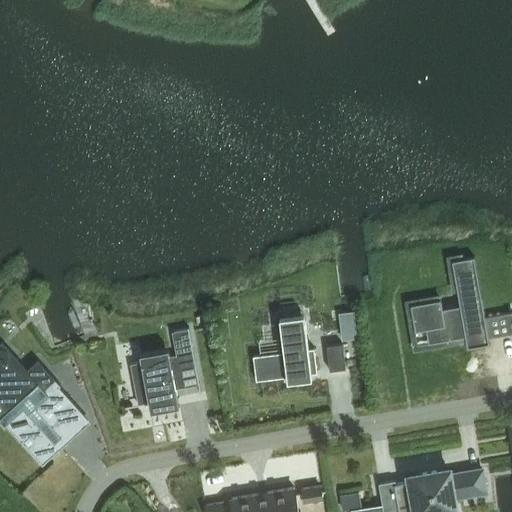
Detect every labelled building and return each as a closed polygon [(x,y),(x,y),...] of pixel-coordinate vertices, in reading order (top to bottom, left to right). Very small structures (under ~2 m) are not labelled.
[(442,298),(411,303),(416,330),(426,328),(429,342),(466,336),(468,347),(491,343),(475,255),(452,259),(460,303),(443,306),(442,298)] [(285,351),(254,355),(257,379),(288,375),(288,380),(313,377),(312,372),(318,372),(315,347),(310,348),(309,348),(309,345),(305,314),(281,317),(281,320),(285,351)] [(139,403),(126,406),(126,407),(150,402),(178,397),(180,397),(180,396),(180,395),(179,396),(176,380),(198,376),(201,393),(202,393),(190,326),(189,327),(189,328),(173,331),(174,334),(175,343),(191,340),(193,351),(177,355),(171,356),(132,363),(131,363),(139,403)] [(344,342),(328,344),(331,369),(347,367),(344,342)] [(13,353),(0,365),(0,419),(5,426),(8,424),(43,463),(62,447),(48,431),(78,405),(60,386),(62,384),(39,359),(27,369),(13,353)] [(396,481),(379,484),(384,511),(414,506),(414,511),(436,511),(437,511),(453,511),(453,509),(456,509),(454,497),(486,492),(482,470),(450,475),(449,470),(409,477),(410,482),(396,485),(396,481)] [(321,485),(304,487),(305,500),(322,498),(321,485)] [(296,487),(234,498),(236,511),(301,511),(297,487),(296,487)] [(348,507),(366,505),(365,490),(346,492),(348,507)] [(224,511),(223,502),(205,505),(206,511),(224,511)]
